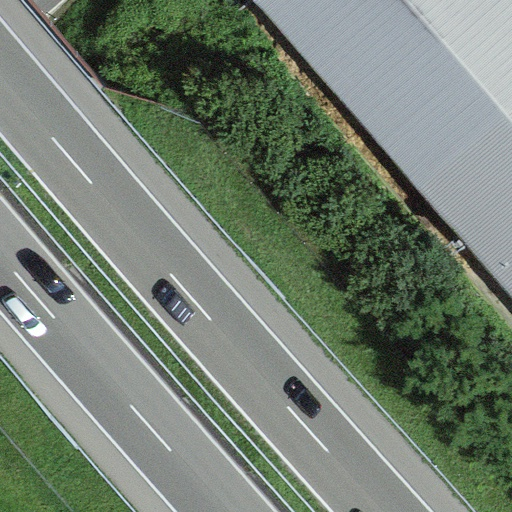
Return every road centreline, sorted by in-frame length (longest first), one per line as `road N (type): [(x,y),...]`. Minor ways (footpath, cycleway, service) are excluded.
road 1 (motorway): [(385,511),(0,75)]
road 2 (motorway): [(0,252),(229,511)]
